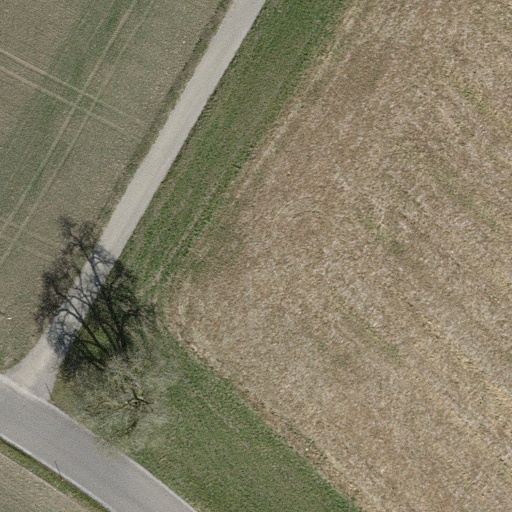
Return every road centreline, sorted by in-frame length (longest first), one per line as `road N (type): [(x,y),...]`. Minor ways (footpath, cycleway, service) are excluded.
road 1 (track): [(256,0),(16,414)]
road 2 (tertiary): [(0,406),(158,511)]
